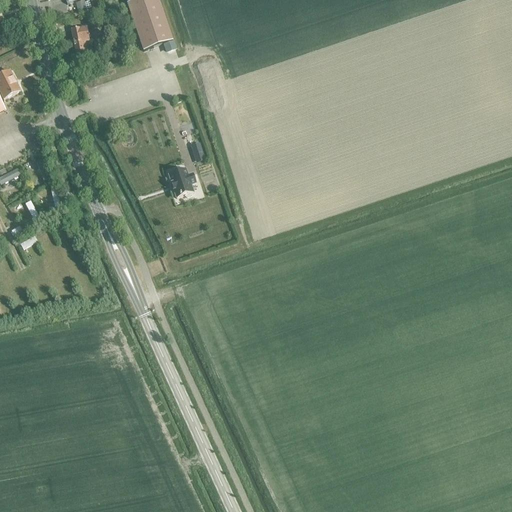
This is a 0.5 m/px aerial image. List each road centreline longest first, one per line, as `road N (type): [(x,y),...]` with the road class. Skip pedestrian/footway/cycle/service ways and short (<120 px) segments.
road 1 (secondary): [(133,289),(234,511)]
road 2 (secondary): [(97,208),(28,0)]
